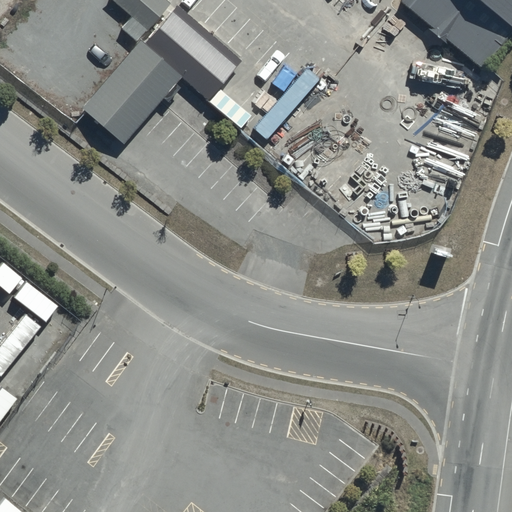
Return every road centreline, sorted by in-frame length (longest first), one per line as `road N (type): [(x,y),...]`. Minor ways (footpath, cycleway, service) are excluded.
road 1 (unclassified): [(493,370),(270,328),(212,306),(0,152)]
road 2 (tertiary): [(493,370),(475,511)]
